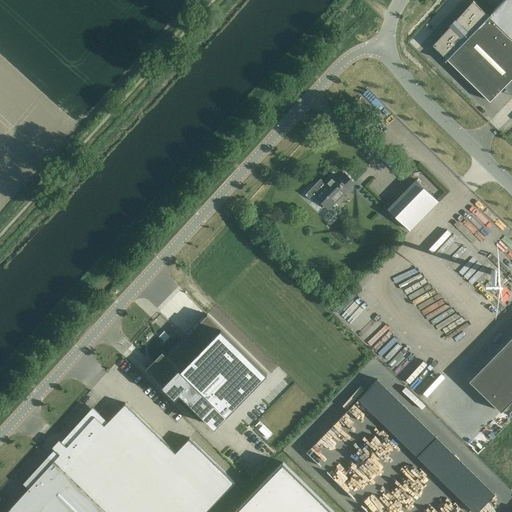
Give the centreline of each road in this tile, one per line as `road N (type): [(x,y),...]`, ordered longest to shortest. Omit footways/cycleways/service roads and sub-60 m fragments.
road 1 (unclassified): [(0,436),(341,63),(389,45)]
road 2 (unclassified): [(389,45),(401,74),(511,186)]
